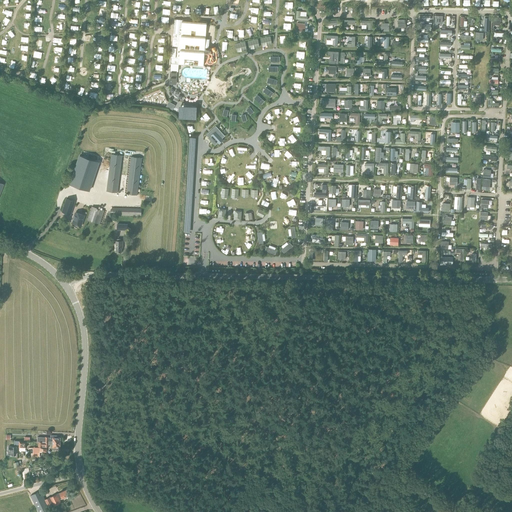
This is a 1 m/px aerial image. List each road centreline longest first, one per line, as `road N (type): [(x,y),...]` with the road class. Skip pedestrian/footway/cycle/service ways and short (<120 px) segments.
road 1 (unclassified): [(511,279),(100,274),(67,288)]
road 2 (tertiary): [(79,472),(84,335),(67,288)]
